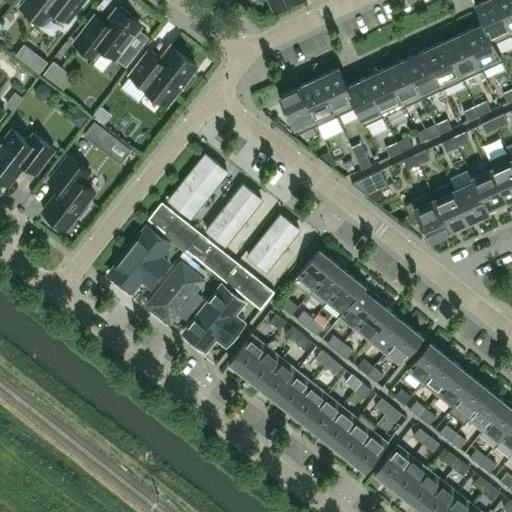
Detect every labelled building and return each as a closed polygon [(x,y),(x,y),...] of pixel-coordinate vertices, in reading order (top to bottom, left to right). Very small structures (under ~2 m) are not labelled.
[(25,0),(21,6),(43,23),(51,13),(62,21),(65,18),(68,20),(83,0),(25,0)] [(499,54),(500,54),(495,42),(511,33),(511,29),(498,0),(482,0),(476,3),(499,54)] [(511,0),(498,0),(511,29),(511,0)] [(499,54),(476,3),(475,4),(483,22),(465,30),(465,31),(480,63),(499,54)] [(114,58),(140,26),(129,16),(131,13),(121,6),(119,9),(116,7),(105,22),(95,14),(74,41),(94,57),(100,49),(104,50),(114,58)] [(480,63),(465,31),(465,30),(445,39),(445,40),(463,78),(483,69),(480,63)] [(463,78),(445,40),(445,39),(425,49),(443,87),(463,78)] [(24,42),(15,53),(38,72),(47,60),(24,42)] [(191,71),(196,65),(171,45),(158,61),(147,53),(131,73),(142,82),(142,83),(167,102),(181,84),(186,88),(196,75),(191,71)] [(443,87),(425,49),(406,58),(424,97),(443,87)] [(424,97),(406,58),(392,64),(386,67),(404,106),(424,97)] [(53,60),(42,73),(52,81),(63,67),(53,60)] [(356,106),(347,85),(348,84),(339,66),(319,76),(334,108),(333,109),(333,110),(336,115),(355,106),(356,106)] [(404,106),(386,67),(366,76),(384,115),(404,106)] [(333,109),(334,108),(319,76),(299,85),(314,117),(315,117),(316,118),(318,123),(336,115),(333,110),(333,109)] [(366,76),(348,84),(347,85),(356,106),(364,124),(384,115),(366,76)] [(314,117),(299,85),(279,94),(297,133),(318,123),(316,118),(315,117),(314,117)] [(511,99),(511,87),(503,92),(507,102),(511,99)] [(15,90),(4,103),(12,108),(22,96),(15,90)] [(491,109),(486,99),(475,104),(479,114),(491,109)] [(479,114),(475,104),(463,110),(468,120),(479,114)] [(77,108),(73,115),(74,122),(79,126),(87,115),(77,108)] [(508,122),(504,112),(492,117),(497,127),(508,122)] [(452,127),(447,117),(436,123),(440,132),(452,127)] [(497,127),(492,117),(481,123),(485,133),(497,127)] [(94,121),(83,135),(104,152),(115,137),(94,121)] [(440,132),(436,123),(424,128),(429,138),(440,132)] [(36,173),(54,149),(33,132),(27,140),(11,128),(0,142),(0,182),(0,183),(3,179),(9,184),(24,164),(36,173)] [(469,140),(464,130),(453,136),(458,145),(469,140)] [(412,145),(408,135),(396,141),(401,151),(412,145)] [(446,151),(458,145),(453,136),(442,141),(446,151)] [(366,153),(361,141),(351,146),(356,157),(366,153)] [(401,151),(396,141),(385,146),(390,156),(401,151)] [(430,158),(425,148),(414,153),(419,163),(430,158)] [(336,164),(329,150),(318,155),(318,156),(331,166),(336,164)] [(511,160),(511,158),(511,157),(509,151),(487,161),(491,167),(506,199),(508,203),(508,202),(507,199),(511,196),(511,160)] [(189,220),(227,172),(203,153),(165,202),(189,220)] [(371,164),(366,153),(356,157),(362,169),(371,164)] [(419,163),(414,153),(403,159),(407,169),(419,163)] [(51,216),(48,219),(55,225),(58,221),(66,227),(76,214),(79,217),(89,204),(85,202),(93,191),(81,181),(89,171),(68,155),(49,180),(60,188),(43,210),(51,216)] [(506,199),(491,167),(471,176),(472,179),(473,179),(488,212),(489,211),(508,203),(506,199)] [(387,184),(380,169),(352,182),(351,182),(366,194),(367,195),(367,194),(387,184)] [(473,179),(472,179),(453,188),(468,221),(488,212),(473,179)] [(223,248),(261,200),(241,184),(203,232),(223,248)] [(455,227),(468,221),(453,188),(435,197),(434,197),(449,230),(455,227)] [(449,230),(434,197),(435,197),(432,190),(404,203),(413,222),(419,220),(428,239),(429,239),(449,230)] [(148,218),(185,248),(199,230),(162,201),(148,218)] [(264,274),(299,230),(278,214),(244,257),(264,274)] [(131,295),(141,283),(151,290),(171,264),(162,257),(170,246),(145,226),(106,275),(131,295)] [(218,246),(199,230),(185,248),(204,263),(218,246)] [(312,288),(334,260),(319,248),(292,281),(308,294),(313,289),(312,288)] [(169,325),(205,280),(180,260),(144,305),(169,325)] [(327,300),(349,272),(334,260),(312,288),(313,289),(327,300)] [(254,274),(238,261),(225,279),(241,292),(254,274)] [(340,315),(364,284),(349,272),(327,300),(341,311),(339,314),(340,315)] [(246,324),(235,316),(245,304),(220,284),(180,335),(205,354),(215,341),(226,350),(246,324)] [(355,327),(377,299),(378,299),(380,297),(364,284),(340,315),(355,327)] [(291,314),(298,305),(288,297),(281,306),(291,314)] [(392,311),(378,299),(377,299),(355,327),(370,339),(392,311)] [(313,317),(303,309),(297,318),(307,326),(313,317)] [(385,351),(407,323),(392,311),(370,339),(385,351)] [(279,329),(286,320),(276,312),(269,321),(279,329)] [(323,325),(313,317),(307,326),(316,334),(323,325)] [(401,363),(423,335),(407,323),(385,351),(401,363)] [(295,341),(302,332),(292,325),(285,333),(295,341)] [(311,340),(302,332),(295,341),(305,349),(311,340)] [(244,373),(267,345),(251,333),(229,360),(244,373)] [(337,350),(343,341),(333,333),(327,342),(337,350)] [(423,381),(445,353),(429,340),(407,368),(423,381)] [(353,349),(343,341),(337,350),(346,357),(353,349)] [(259,385),(282,357),(267,345),(244,373),(259,385)] [(332,356),(322,348),(315,357),(325,365),(332,356)] [(438,393),(460,365),(445,353),(423,381),(438,393)] [(341,364),(332,356),(325,365),(335,373),(341,364)] [(274,397),(297,369),(282,357),(259,385),(274,397)] [(367,374),(373,365),(363,357),(357,366),(367,374)] [(376,381),(383,373),(373,365),(367,374),(376,381)] [(453,405),(475,377),(460,365),(438,393),(452,404),(453,405)] [(290,409),(312,381),(297,369),(274,397),(290,409)] [(362,380),(352,372),(345,381),(355,389),(362,380)] [(464,423),(468,417),(491,390),(475,377),(453,405),(452,404),(447,410),(464,423)] [(371,388),(362,380),(355,389),(365,397),(371,388)] [(305,421),(327,393),(312,381),(290,409),(305,421)] [(404,404),(411,395),(401,387),(394,396),(404,404)] [(483,430),(506,402),(504,400),(491,390),(468,417),(483,430)] [(320,433),(342,405),(327,393),(305,421),(320,433)] [(385,413),(392,404),(382,396),(375,405),(385,413)] [(501,439),(511,425),(511,402),(506,398),(504,400),(506,402),(483,430),(498,441),(501,439)] [(419,416),(426,407),(416,399),(409,408),(419,416)] [(401,412),(392,404),(385,413),(395,420),(401,412)] [(335,445),(357,417),(356,416),(342,405),(320,433),(335,445)] [(429,423),(436,415),(426,407),(419,416),(429,423)] [(350,457),(372,429),(373,429),(377,424),(361,411),(356,416),(357,417),(335,445),(350,457)] [(456,431),(446,423),(439,432),(449,439),(456,431)] [(511,447),(511,425),(501,439),(511,447)] [(423,443),(429,434),(419,426),(413,435),(423,443)] [(388,441),(373,429),(372,429),(350,457),(365,469),(388,441)] [(466,439),(456,431),(449,439),(459,447),(466,439)] [(433,450),(439,442),(429,434),(423,443),(433,450)] [(390,483),(412,455),(397,443),(374,471),(390,483)] [(486,455),(476,447),(470,456),(479,463),(486,455)] [(453,467),(460,458),(450,450),(443,459),(453,467)] [(405,495),(427,467),(412,455),(390,483),(405,495)] [(489,471),(496,463),(486,455),(479,463),(489,471)] [(463,474),(469,466),(460,458),(453,467),(463,474)] [(420,507),(442,479),(427,467),(405,495),(420,507)] [(511,484),(511,475),(507,471),(500,479),(510,487),(511,484)] [(483,490),(490,482),(480,474),(473,483),(483,490)] [(425,511),(440,511),(457,491),(442,479),(420,507),(425,511)] [(500,490),(490,482),(483,490),(493,498),(500,490)] [(465,511),(472,503),(457,491),(440,511),(465,511)] [(511,511),(511,499),(510,498),(503,506),(510,511),(511,511)] [(483,511),(472,503),(465,511),(483,511)]
